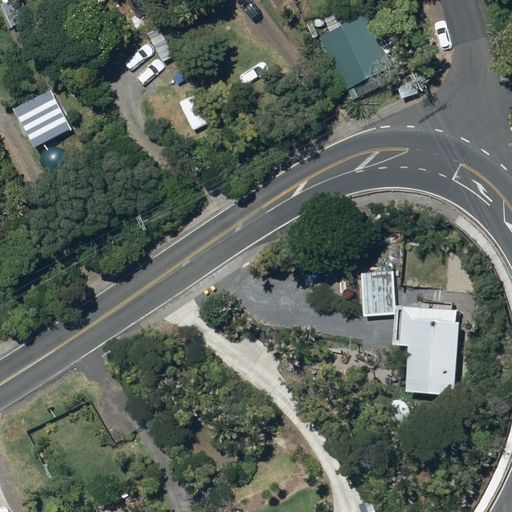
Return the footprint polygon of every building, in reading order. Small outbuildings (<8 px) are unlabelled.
[(370,14),(326,36),(353,89),(397,66),(370,14)] [(407,98),(421,93),(416,81),(401,87),(407,98)] [(50,91),(13,109),(32,147),(69,129),(50,91)] [(366,269),(369,316),(399,314),(396,268),(366,269)] [(413,390),(458,394),(465,311),(406,306),(402,339),(416,340),(413,390)]
